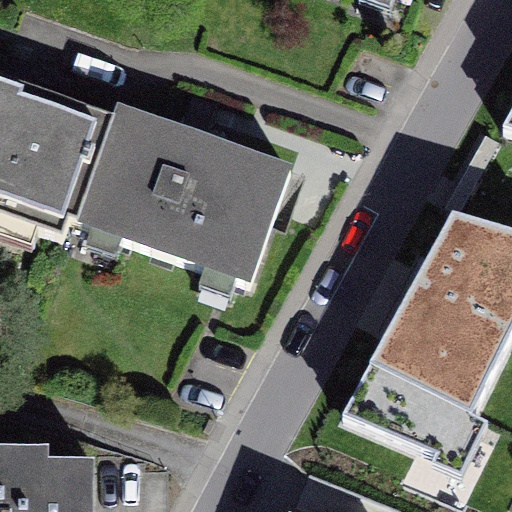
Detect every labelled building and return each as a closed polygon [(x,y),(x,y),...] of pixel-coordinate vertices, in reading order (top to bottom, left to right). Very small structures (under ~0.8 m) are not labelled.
[(426,0),(352,0),(418,23),(426,0)] [(39,246),(63,254),(69,238),(80,242),(117,134),(0,94),(0,255),(32,266),(39,246)] [(511,120),(503,137),(511,139),(511,120)] [(294,182),(121,124),(117,134),(80,242),(253,301),(294,182)] [(511,242),(452,225),(343,424),(438,464),(456,427),(483,441),(487,432),(471,424),(511,341),(511,242)] [(0,461),(0,511),(94,511),(95,476),(49,476),(49,462),(0,461)]
